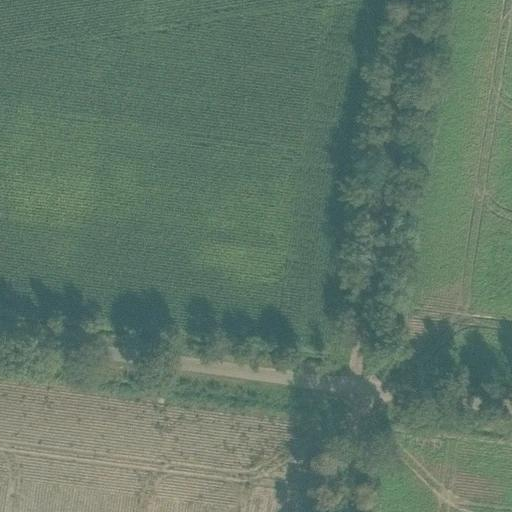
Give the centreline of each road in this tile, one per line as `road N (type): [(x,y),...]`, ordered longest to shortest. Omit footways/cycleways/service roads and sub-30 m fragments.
road 1 (track): [(343,511),(419,0)]
road 2 (unclassified): [(511,408),(0,340)]
